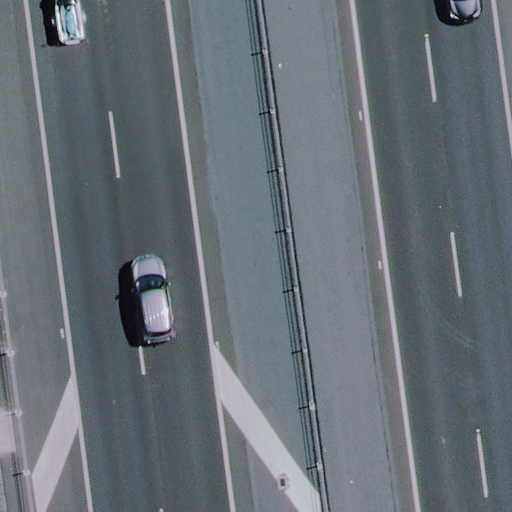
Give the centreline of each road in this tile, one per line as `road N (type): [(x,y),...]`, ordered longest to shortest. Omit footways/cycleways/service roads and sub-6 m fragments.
road 1 (motorway): [(162,511),(96,0)]
road 2 (motorway): [(424,0),(490,511)]
